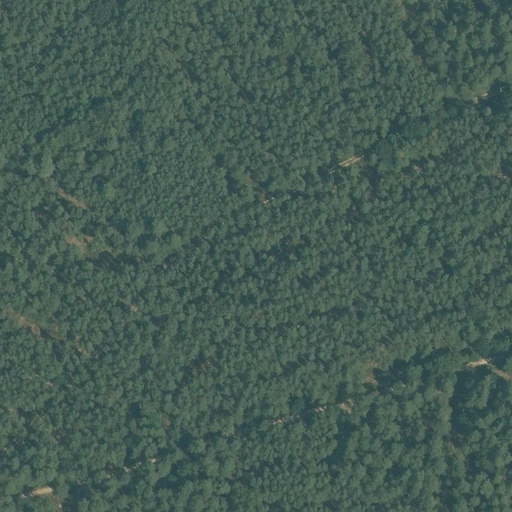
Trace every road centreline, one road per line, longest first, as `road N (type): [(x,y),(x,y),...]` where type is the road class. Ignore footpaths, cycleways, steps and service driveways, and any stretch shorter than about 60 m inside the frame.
road 1 (track): [(511,80),(250,208),(180,259),(0,460)]
road 2 (track): [(0,504),(118,476),(348,402)]
road 3 (track): [(348,402),(511,353)]
road 4 (track): [(103,0),(54,38),(29,40),(16,35),(4,0)]
